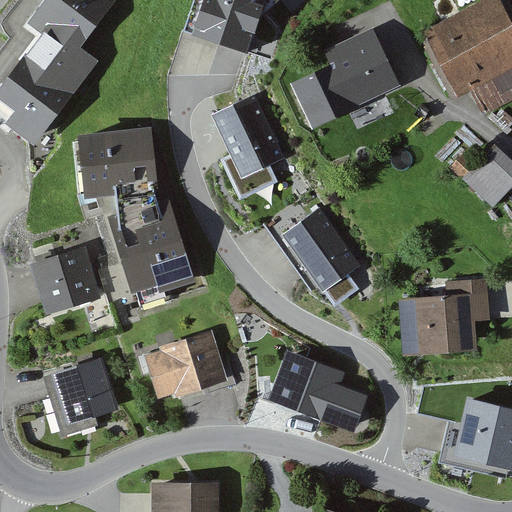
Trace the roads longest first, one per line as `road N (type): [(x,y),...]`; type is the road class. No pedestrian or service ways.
road 1 (residential): [(378,477),(394,429),(395,397),(383,370),(281,309),(208,223),(179,122),(183,86)]
road 2 (residential): [(22,484),(50,489),(90,481),(182,442),(227,438),(291,447),(378,477)]
